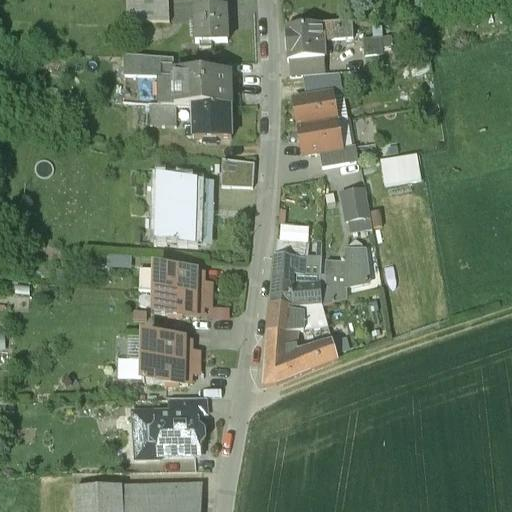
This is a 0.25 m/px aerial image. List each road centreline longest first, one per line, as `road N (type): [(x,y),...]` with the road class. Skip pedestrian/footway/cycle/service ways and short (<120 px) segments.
road 1 (residential): [(265,0),(268,147),(243,405),(220,511)]
road 2 (track): [(243,405),(511,309)]
